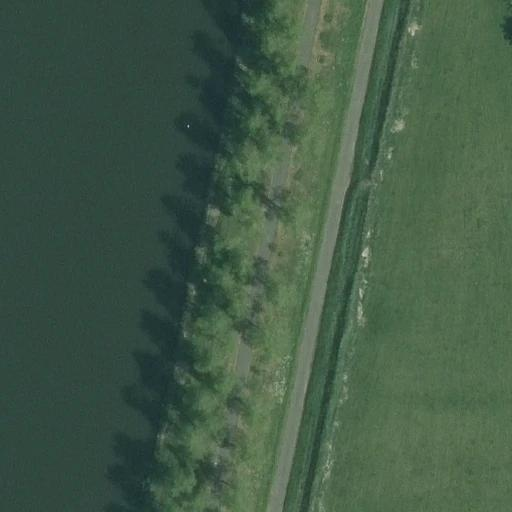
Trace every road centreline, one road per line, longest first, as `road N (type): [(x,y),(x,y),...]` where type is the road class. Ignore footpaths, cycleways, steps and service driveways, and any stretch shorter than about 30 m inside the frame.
road 1 (unclassified): [(282,511),(384,0)]
road 2 (unclassified): [(212,511),(314,0)]
